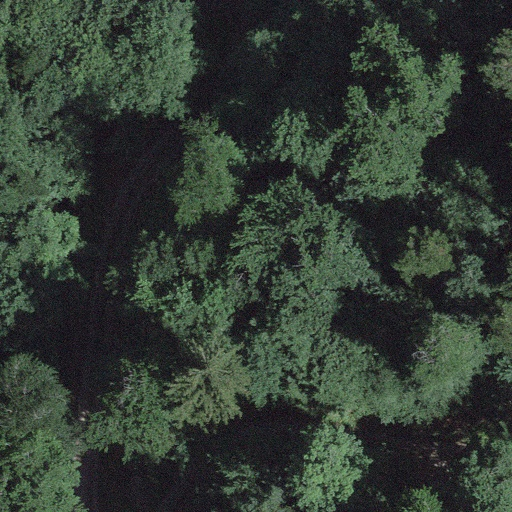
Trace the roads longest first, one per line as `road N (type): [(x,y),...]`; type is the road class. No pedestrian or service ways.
road 1 (track): [(81,511),(61,486),(164,162),(267,0)]
road 2 (track): [(511,457),(315,461),(175,511)]
